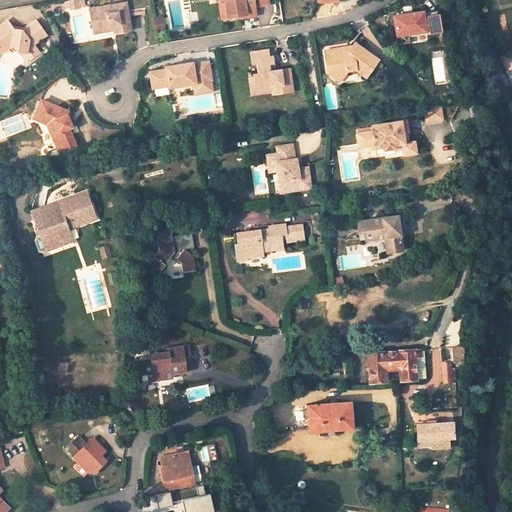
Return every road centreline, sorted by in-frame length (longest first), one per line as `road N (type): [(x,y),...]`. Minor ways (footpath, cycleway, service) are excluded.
road 1 (residential): [(49,183),(317,130),(304,25)]
road 2 (residential): [(442,327),(466,254),(474,166),(471,91),(453,0)]
road 3 (residential): [(111,98),(145,53),(304,25)]
road 4 (residential): [(511,325),(489,477),(492,511)]
road 5 (residential): [(240,419),(158,428),(137,452),(133,496)]
road 6 (residential): [(471,0),(511,122)]
